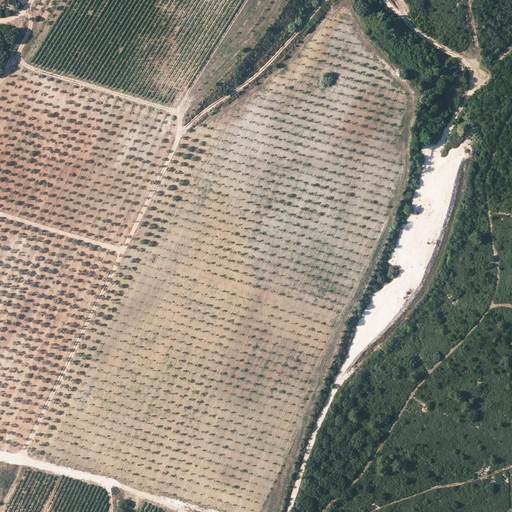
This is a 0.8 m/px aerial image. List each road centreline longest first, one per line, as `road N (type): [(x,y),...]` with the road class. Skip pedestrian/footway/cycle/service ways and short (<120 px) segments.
road 1 (track): [(0,19),(27,29),(17,54),(22,64),(180,112),(178,141),(123,250),(38,463)]
road 2 (track): [(288,511),(440,139),(482,72),(511,45)]
road 3 (track): [(0,452),(188,511)]
road 4 (track): [(324,0),(271,62),(180,129)]
road 5 (track): [(123,250),(0,214)]
road 6 (track): [(385,0),(423,38),(482,72)]
